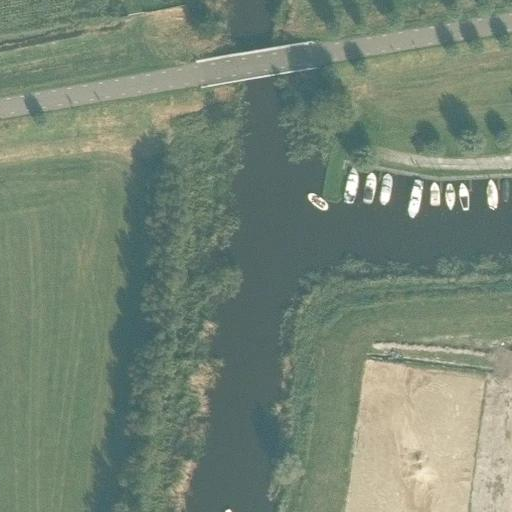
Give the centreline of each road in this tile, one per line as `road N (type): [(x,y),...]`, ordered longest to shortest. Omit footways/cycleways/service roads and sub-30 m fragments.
road 1 (tertiary): [(0,108),(511,24)]
road 2 (track): [(354,152),(446,167),(511,164)]
